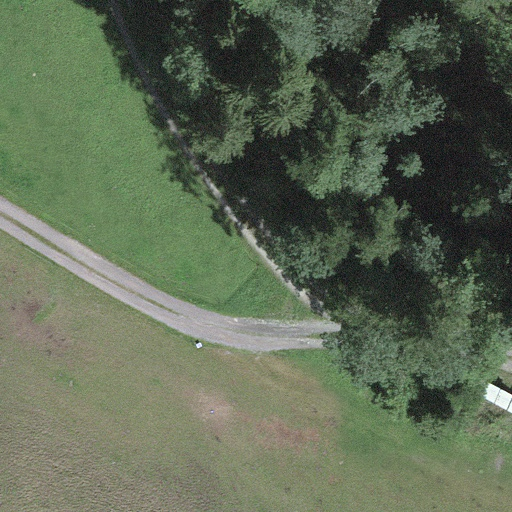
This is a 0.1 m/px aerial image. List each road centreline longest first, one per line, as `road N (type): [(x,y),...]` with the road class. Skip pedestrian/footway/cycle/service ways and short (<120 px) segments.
road 1 (track): [(0,217),(105,280),(225,327),(291,337),(358,328),(431,334),(511,355)]
road 2 (track): [(358,328),(277,258),(222,187),(166,100),(124,0)]
